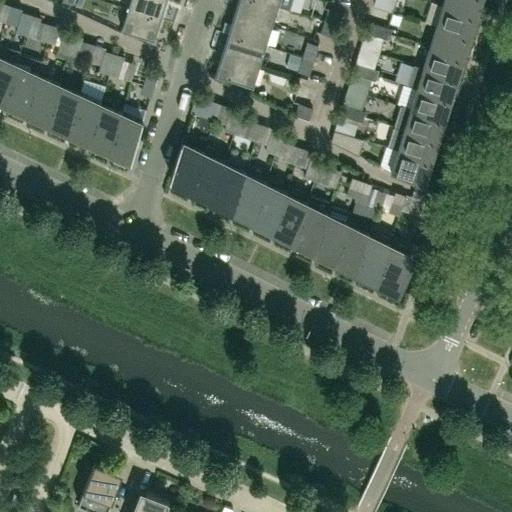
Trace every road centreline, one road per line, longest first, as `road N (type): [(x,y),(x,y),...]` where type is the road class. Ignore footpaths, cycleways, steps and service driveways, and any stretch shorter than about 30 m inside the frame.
road 1 (residential): [(426,375),(132,229)]
road 2 (residential): [(132,229),(205,0)]
road 3 (residential): [(276,511),(71,415)]
road 4 (residential): [(426,375),(511,210)]
road 5 (residential): [(132,229),(0,168)]
